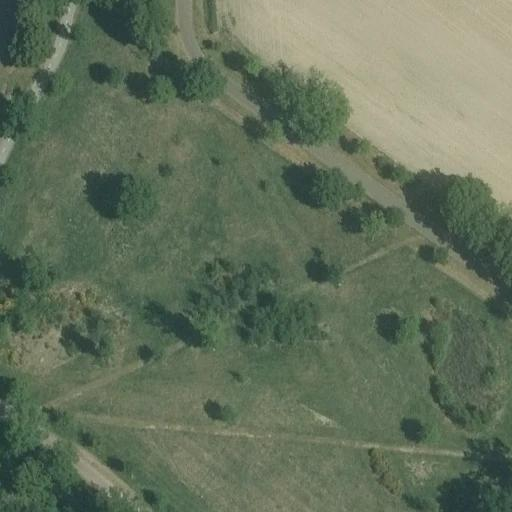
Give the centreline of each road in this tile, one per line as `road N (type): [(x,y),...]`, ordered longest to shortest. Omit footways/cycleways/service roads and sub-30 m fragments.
road 1 (unclassified): [(511,288),(213,72),(188,47),(184,0)]
road 2 (track): [(131,511),(0,405)]
